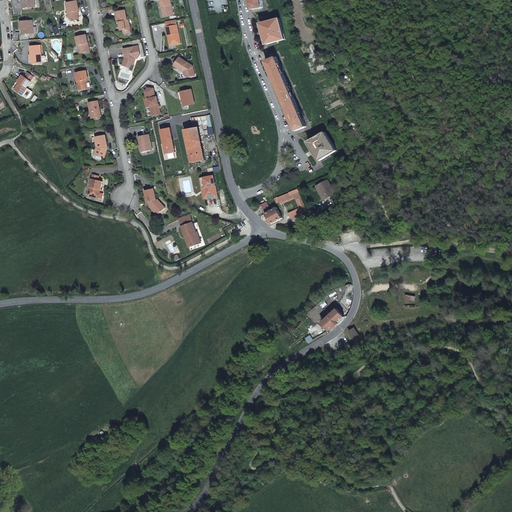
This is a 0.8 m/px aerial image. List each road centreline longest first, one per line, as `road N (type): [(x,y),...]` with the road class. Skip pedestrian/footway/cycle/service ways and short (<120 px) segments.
road 1 (track): [(408,511),(382,480),(362,483),(315,455),(250,467),(277,427),(284,395),(346,375),(381,375),(445,347),(465,356),(488,390),(511,389)]
road 2 (secondary): [(260,224),(333,246),(357,278),(356,306),(338,331),(275,369),(192,511)]
road 3 (tertiary): [(260,224),(233,252),(169,284),(104,300),(0,304)]
road 4 (secondary): [(192,0),(237,197)]
road 5 (track): [(511,254),(468,245),(333,246)]
road 6 (residential): [(242,0),(283,138)]
road 7 (residential): [(140,0),(148,71),(123,99),(113,94)]
